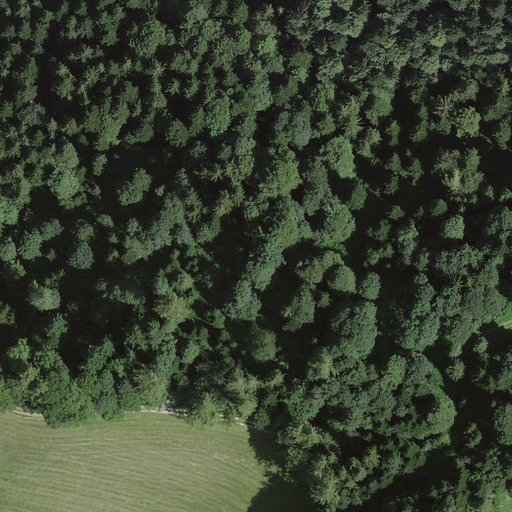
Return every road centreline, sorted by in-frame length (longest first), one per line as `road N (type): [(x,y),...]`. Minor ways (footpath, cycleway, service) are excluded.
road 1 (track): [(0,352),(52,305),(125,263),(511,177)]
road 2 (track): [(143,406),(233,382),(362,369),(460,346),(511,322)]
road 3 (track): [(320,511),(310,466),(294,446),(224,417),(143,406)]
road 4 (track): [(0,395),(143,406)]
